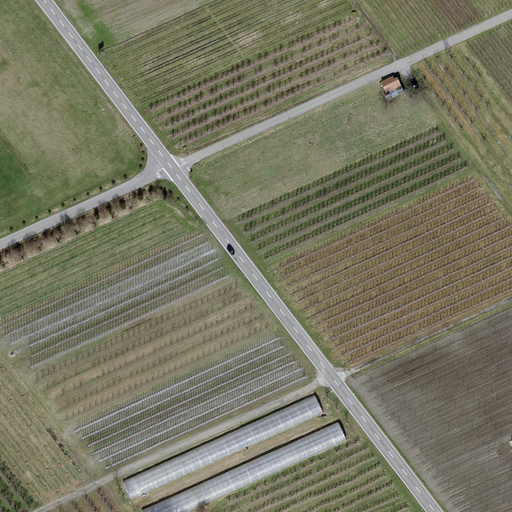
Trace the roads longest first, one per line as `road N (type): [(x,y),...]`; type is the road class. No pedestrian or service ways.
road 1 (tertiary): [(43,0),(433,511)]
road 2 (track): [(43,511),(334,382)]
road 3 (track): [(170,167),(0,245)]
